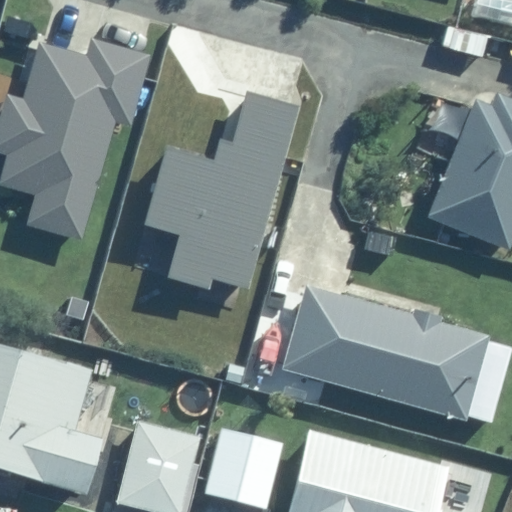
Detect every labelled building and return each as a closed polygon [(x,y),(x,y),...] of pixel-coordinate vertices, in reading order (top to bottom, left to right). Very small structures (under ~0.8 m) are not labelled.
[(150,65),(89,46),(83,67),(46,55),(28,112),(9,105),(0,133),(0,161),(6,163),(0,181),(0,191),(31,201),(23,227),(77,244),(113,129),(128,134),(150,65)] [(492,113),(476,107),(428,229),(504,258),(511,237),(511,104),(497,99),(492,113)] [(215,171),(171,159),(150,237),(179,244),(168,287),(203,296),(207,282),(242,292),(290,114),(246,102),(230,161),(218,158),(215,171)] [(505,353),(305,296),(281,378),(460,429),(470,393),(492,399),(505,353)] [(83,384),(0,356),(0,473),(79,500),(97,444),(66,434),(83,384)] [(183,511),(202,443),(134,425),(110,511),(183,511)]
